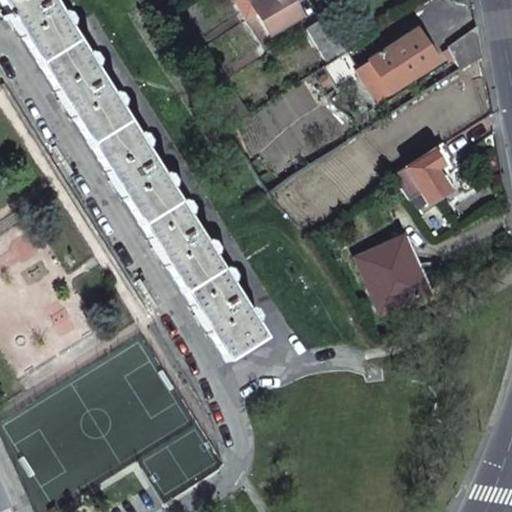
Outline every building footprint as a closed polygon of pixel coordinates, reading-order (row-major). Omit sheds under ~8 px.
[(0,0),(0,5),(225,362),(260,339),(45,0),(0,0)] [(233,0),(245,19),(255,16),(269,35),(299,18),(288,0),(233,0)] [(324,18),(306,30),(327,65),(346,52),(324,18)] [(476,28),(447,49),(460,71),(481,58),(476,28)] [(414,31),(368,62),(370,65),(389,94),(435,63),(414,31)] [(195,36),(173,51),(225,130),(247,115),(195,36)] [(346,52),(327,65),(341,84),(357,72),(346,52)] [(370,65),(357,72),(374,102),(389,94),(370,65)] [(434,172),(442,183),(448,179),(454,171),(449,164),(453,164),(441,146),(430,153),(440,168),(434,172)] [(430,153),(392,179),(407,201),(419,194),(427,206),(448,192),(442,183),(434,172),(440,168),(430,153)] [(355,260),(380,315),(425,294),(399,239),(355,260)]
